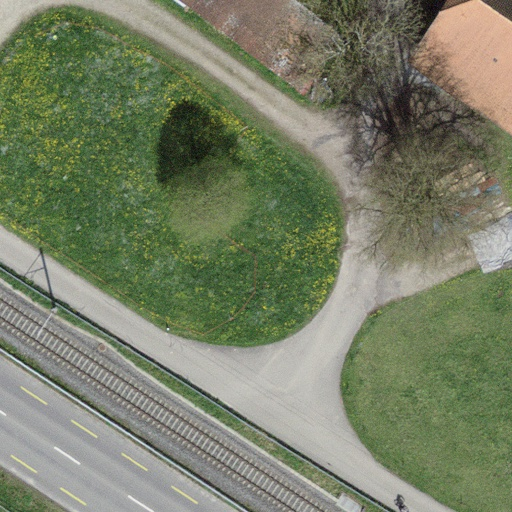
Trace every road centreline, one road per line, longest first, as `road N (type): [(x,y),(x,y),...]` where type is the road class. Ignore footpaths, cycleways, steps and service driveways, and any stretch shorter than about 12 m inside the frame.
road 1 (unclassified): [(0,243),(424,511)]
road 2 (secondary): [(0,406),(160,511)]
